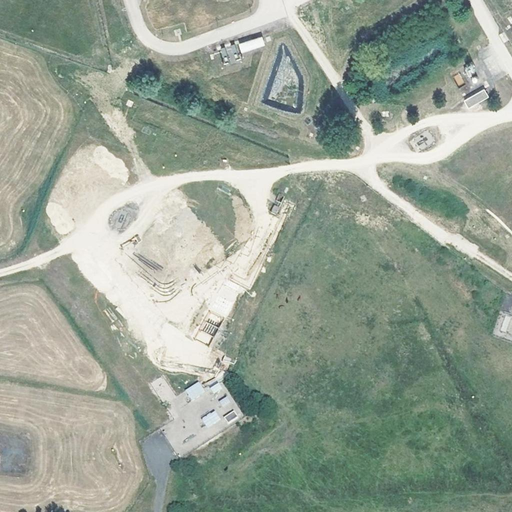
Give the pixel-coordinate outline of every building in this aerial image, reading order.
[(240,52),(265,47),(263,37),(238,43),(240,52)] [(453,76),(458,86),(464,83),(459,73),(453,76)] [(484,89),(464,100),(468,109),(489,97),(484,89)] [(200,330),(196,338),(208,344),(212,336),(200,330)] [(200,382),(185,389),(190,400),(205,393),(200,382)] [(212,393),(222,389),(219,383),(210,387),(212,393)] [(226,396),(219,401),(222,407),(230,402),(226,396)] [(208,428),(221,419),(215,410),(201,418),(208,428)] [(228,422),(237,417),(234,410),(224,415),(228,422)]
